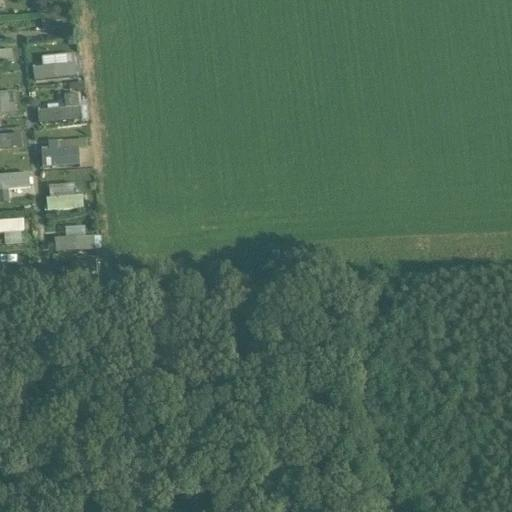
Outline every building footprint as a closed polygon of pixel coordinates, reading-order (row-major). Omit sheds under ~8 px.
[(24,21),(27,39),(68,34),(65,15),(24,21)] [(34,67),(46,67),(45,55),(74,54),(74,43),(33,45),(34,67)] [(0,78),(0,74),(0,64),(17,64),(16,51),(0,52),(0,78)] [(47,68),(38,69),(39,80),(80,78),(79,55),(46,57),(47,68)] [(21,92),(0,93),(0,150),(25,149),(21,92)] [(87,109),(43,111),(43,123),(87,121),(87,109)] [(88,167),(87,140),(49,142),(50,168),(88,167)] [(0,191),(34,190),(33,175),(0,176),(0,191)] [(49,197),(49,210),(87,209),(87,196),(49,197)] [(0,234),(4,234),(5,247),(27,245),(26,221),(0,222),(0,234)] [(60,237),(59,252),(101,253),(101,238),(60,237)]
